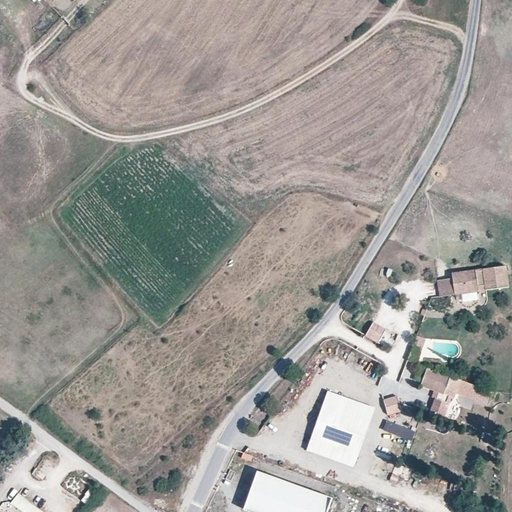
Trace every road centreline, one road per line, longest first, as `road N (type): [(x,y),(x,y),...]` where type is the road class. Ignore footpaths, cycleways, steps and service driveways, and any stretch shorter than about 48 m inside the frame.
road 1 (unclassified): [(193,511),(214,458),(257,392),(329,314),(447,121),(475,0)]
road 2 (track): [(28,53),(23,91),(37,103),(112,138),(136,138),(273,96),(391,19),(400,0)]
road 3 (unclassified): [(146,511),(0,404)]
